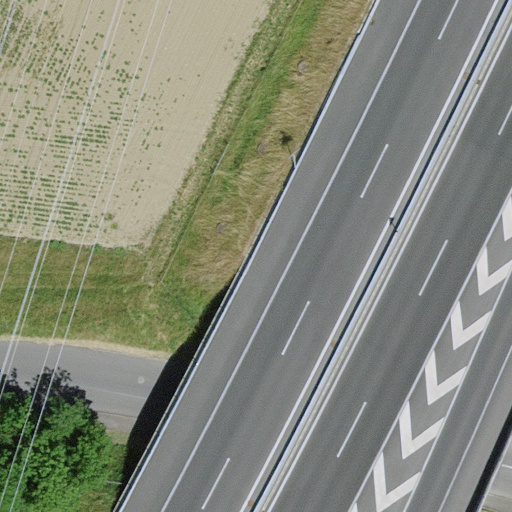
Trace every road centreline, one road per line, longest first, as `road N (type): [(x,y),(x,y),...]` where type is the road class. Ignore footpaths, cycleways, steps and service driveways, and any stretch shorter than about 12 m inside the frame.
road 1 (motorway): [(457,0),(200,511)]
road 2 (tertiary): [(511,468),(151,387),(0,373)]
road 3 (motorway): [(308,511),(511,106)]
road 4 (motorway): [(422,511),(511,308)]
